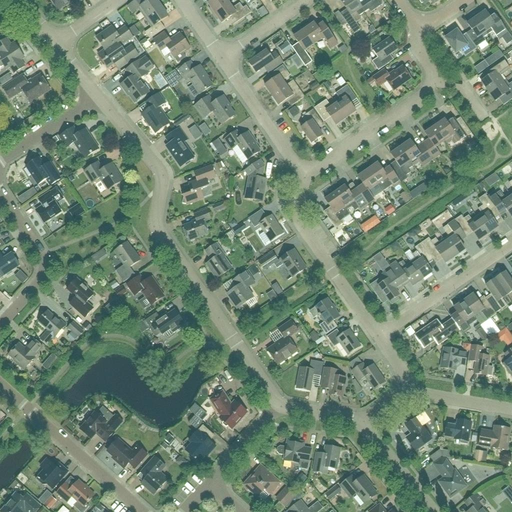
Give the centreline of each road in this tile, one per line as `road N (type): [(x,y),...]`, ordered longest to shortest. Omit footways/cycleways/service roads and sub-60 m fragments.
road 1 (tertiary): [(285,407),(156,223),(162,177),(97,97)]
road 2 (residential): [(140,511),(0,382)]
road 3 (residential): [(378,333),(304,231),(302,173)]
road 4 (residential): [(0,325),(45,262),(0,190)]
road 5 (residential): [(378,333),(511,244)]
road 6 (residential): [(302,173),(430,81)]
road 7 (residential): [(302,173),(226,62)]
